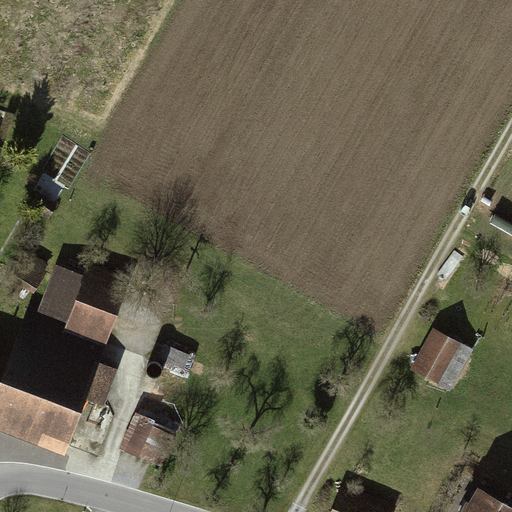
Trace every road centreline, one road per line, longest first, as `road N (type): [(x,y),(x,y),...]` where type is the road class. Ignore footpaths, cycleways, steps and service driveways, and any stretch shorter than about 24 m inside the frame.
road 1 (track): [(298,511),(511,131)]
road 2 (unclassified): [(0,480),(34,478),(159,511)]
